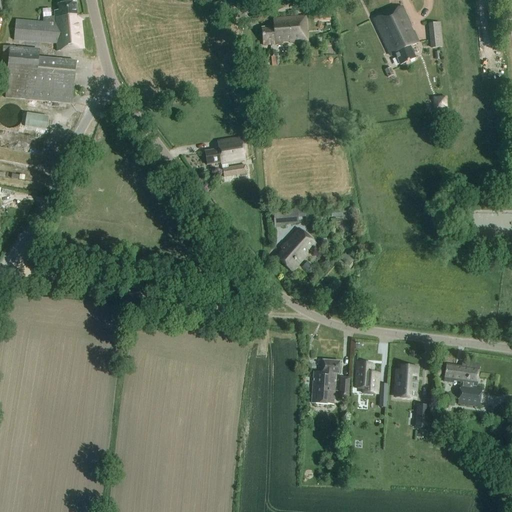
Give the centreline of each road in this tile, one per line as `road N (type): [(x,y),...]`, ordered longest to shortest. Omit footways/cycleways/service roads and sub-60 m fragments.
road 1 (unclassified): [(511,349),(362,331),(286,301),(250,266),(118,92)]
road 2 (track): [(308,313),(260,315),(0,272)]
road 3 (unclassified): [(0,275),(45,211),(89,114),(118,92)]
